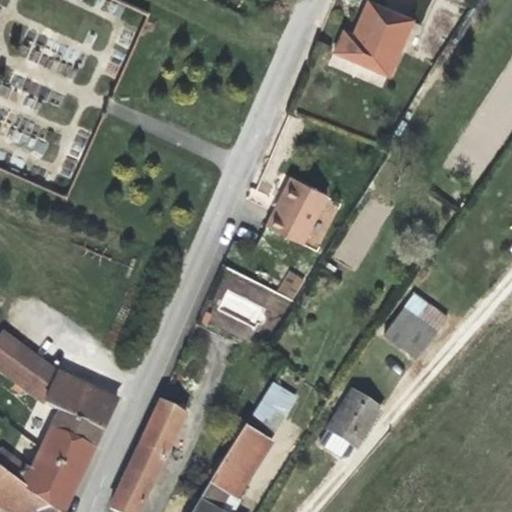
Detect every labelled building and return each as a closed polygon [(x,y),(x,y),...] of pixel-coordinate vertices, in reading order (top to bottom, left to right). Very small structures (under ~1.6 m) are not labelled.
[(387,75),(411,19),(367,0),(366,0),(355,27),(352,34),(342,30),(333,51),(387,75)] [(301,244),(325,194),(289,176),(277,200),(265,226),(301,244)] [(334,256),(357,268),(372,240),(349,228),(334,256)] [(293,301),(305,278),(288,269),(276,292),(293,301)] [(445,318),(413,295),(383,335),(401,348),(415,358),(445,318)] [(0,370),(43,405),(56,373),(2,330),(0,332),(0,370)] [(102,432),(116,401),(56,373),(43,405),(58,412),(41,449),(30,472),(0,451),(0,470),(57,511),(64,511),(79,480),(102,432)] [(268,442),(294,398),(272,384),(244,426),(268,442)] [(355,448),(379,410),(351,392),(327,430),(335,436),(355,448)] [(137,511),(153,479),(185,413),(160,401),(109,508),(116,511),(137,511)] [(232,511),(240,500),(232,496),(268,442),(244,426),(210,480),(191,511),(232,511)] [(57,511),(0,470),(0,507),(6,511),(57,511)]
